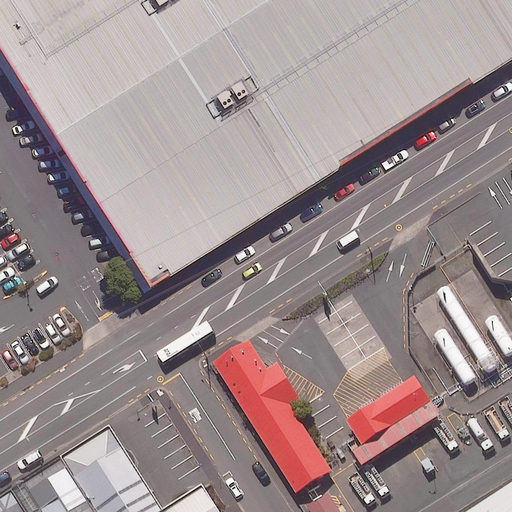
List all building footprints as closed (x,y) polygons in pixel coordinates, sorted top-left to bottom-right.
[(511,0),(0,0),(0,40),(159,293),(511,62),(511,0)] [(249,341),(214,363),(296,493),(333,470),(292,403),(300,398),(277,361),(266,368),(249,341)] [(442,417),(416,376),(347,421),(363,445),(354,451),(364,467),(442,417)] [(97,511),(164,511),(110,428),(63,459),(97,511)] [(97,511),(63,459),(0,499),(0,511),(97,511)] [(511,511),(511,481),(463,511),(511,511)] [(173,511),(219,511),(206,491),(173,511)] [(342,511),(329,491),(306,506),(310,511),(342,511)]
